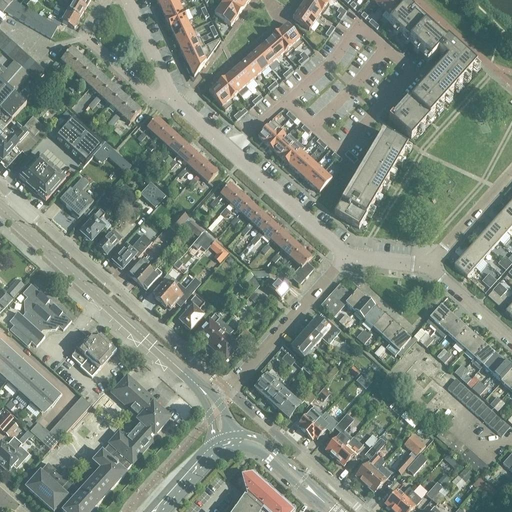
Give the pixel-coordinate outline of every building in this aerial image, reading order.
[(0,0),(0,12),(2,14),(3,15),(4,14),(13,3),(9,0),(0,0)] [(26,0),(24,4),(29,8),(36,0),(26,0)] [(91,0),(75,0),(74,3),(86,10),(91,0)] [(162,0),(157,2),(162,12),(179,4),(178,4),(176,0),(162,0)] [(243,11),(227,0),(225,0),(220,7),(237,19),(243,11)] [(249,2),(246,0),(227,0),(243,11),(249,2)] [(329,7),(318,0),(306,0),(305,3),(323,16),(329,7)] [(386,13),(397,0),(383,0),(378,6),(386,13)] [(389,24),(407,5),(401,0),(397,0),(386,13),(393,19),(389,24)] [(13,3),(4,14),(11,18),(18,6),(13,3)] [(86,10),(74,3),(68,13),(80,20),(86,10)] [(323,16),(305,3),(299,11),(315,23),(321,15),(323,16)] [(179,4),(162,12),(166,21),(183,13),(179,4)] [(61,15),(64,10),(56,5),(53,10),(61,15)] [(407,5),(389,24),(431,62),(438,54),(447,62),(396,119),(394,118),(393,117),(392,116),(391,117),(389,120),(411,140),(476,67),(447,41),(445,44),(416,17),(417,15),(418,15),(407,5)] [(18,6),(11,18),(17,21),(24,9),(18,6)] [(237,19),(220,7),(214,16),(231,28),(237,19)] [(340,8),(337,13),(340,15),(343,17),(346,13),(340,8)] [(24,9),(17,21),(22,24),(29,12),(24,9)] [(315,23),(299,11),(293,20),(309,32),(315,23)] [(29,12),(22,24),(28,28),(35,16),(29,12)] [(80,20),(68,13),(62,24),(74,31),(80,20)] [(183,13),(166,21),(170,30),(171,30),(187,23),(187,22),(183,13)] [(35,16),(28,28),(34,31),(41,19),(35,16)] [(41,19),(34,31),(39,34),(46,22),(41,19)] [(46,22),(39,34),(45,38),(52,26),(46,22)] [(187,23),(171,30),(175,39),(175,40),(192,32),(191,31),(187,23)] [(52,26),(45,38),(51,41),(58,29),(52,26)] [(287,26),(279,33),(295,51),(303,45),(287,26)] [(192,32),(175,40),(179,49),(200,39),(200,38),(196,40),(192,32)] [(295,51),(279,33),(271,39),(286,56),(293,50),(294,52),(295,51)] [(7,38),(0,45),(0,50),(2,52),(11,42),(7,38)] [(200,39),(179,49),(184,58),(205,48),(200,39)] [(286,56),(271,39),(263,46),(276,61),(284,55),(285,57),(286,56)] [(205,48),(184,58),(194,80),(220,42),(220,41),(205,48)] [(11,42),(2,52),(7,57),(16,46),(11,42)] [(16,46),(7,57),(11,61),(21,50),(16,46)] [(276,61),(263,46),(255,53),(269,68),(276,61)] [(21,50),(11,61),(14,63),(16,65),(25,55),(21,50)] [(61,63),(70,72),(81,59),(72,50),(61,63)] [(269,68),(255,53),(248,60),(261,75),(269,68)] [(303,53),(299,57),(302,60),(305,63),(309,60),(303,53)] [(25,55),(16,65),(21,69),(30,59),(25,55)] [(30,59),(21,69),(25,73),(35,63),(30,59)] [(91,68),(81,59),(70,72),(80,80),(91,68)] [(261,75),(248,60),(240,66),(253,82),(261,75)] [(0,110),(14,95),(30,78),(25,73),(21,69),(16,65),(14,63),(0,78),(0,110)] [(35,63),(25,73),(30,78),(39,67),(35,63)] [(55,63),(51,68),(55,72),(59,66),(55,63)] [(253,82),(240,66),(232,73),(245,88),(253,82)] [(39,67),(30,78),(35,82),(44,72),(39,67)] [(101,77),(91,68),(80,80),(90,89),(101,77)] [(245,88),(232,73),(224,80),(238,95),(245,88)] [(111,86),(101,77),(90,89),(100,98),(111,86)] [(72,93),(81,83),(77,80),(68,89),(72,93)] [(238,95),(224,80),(217,87),(233,106),(234,105),(231,101),(238,95)] [(121,95),(111,86),(100,98),(110,107),(121,95)] [(233,106),(217,87),(209,94),(225,112),(233,106)] [(0,134),(0,135),(5,130),(26,106),(14,95),(0,110),(0,134)] [(131,104),(121,95),(110,107),(120,116),(131,104)] [(92,111),(101,101),(97,97),(87,107),(92,111)] [(35,137),(43,128),(46,125),(40,120),(51,109),(45,104),(24,128),(35,137)] [(131,104),(120,116),(129,125),(140,113),(131,104)] [(237,122),(243,117),(240,113),(233,118),(237,122)] [(57,137),(73,119),(68,114),(52,132),(57,137)] [(111,129),(120,119),(116,115),(107,125),(111,129)] [(147,130),(157,140),(167,129),(157,120),(147,130)] [(80,128),(72,121),(63,132),(54,142),(62,148),(70,139),(80,128)] [(265,146),(281,129),(273,122),(258,139),(265,146)] [(48,133),(43,128),(35,137),(24,128),(21,131),(17,126),(12,131),(15,134),(13,137),(0,151),(0,160),(3,162),(8,168),(22,153),(27,157),(48,133)] [(69,155),(87,134),(80,128),(70,139),(62,148),(69,155)] [(177,139),(167,129),(157,140),(168,149),(177,139)] [(273,153),(286,139),(279,133),(282,129),(281,129),(265,146),(273,153)] [(0,134),(0,151),(13,137),(5,130),(0,135),(0,134)] [(407,148),(382,132),(379,136),(383,139),(344,204),(342,202),(334,215),(359,230),(407,148)] [(76,161),(94,141),(87,134),(69,155),(76,161)] [(140,144),(146,137),(142,134),(136,140),(140,144)] [(187,148),(177,139),(168,149),(178,158),(187,148)] [(281,160),(293,146),(286,139),(273,153),(281,160)] [(102,148),(94,141),(76,161),(84,168),(92,159),(102,148)] [(150,153),(156,146),(153,143),(147,149),(150,153)] [(288,167),(301,153),(293,146),(281,160),(288,167)] [(197,157),(187,148),(178,158),(188,167),(197,157)] [(160,162),(166,155),(163,152),(157,159),(160,162)] [(296,174),(309,160),(301,153),(288,167),(296,174)] [(360,165),(347,154),(343,158),(356,169),(360,165)] [(45,203),(65,181),(39,157),(19,179),(45,203)] [(208,166),(197,157),(188,167),(198,177),(208,166)] [(304,181),(316,167),(309,160),(296,174),(304,181)] [(170,171),(176,165),(173,161),(167,168),(170,171)] [(218,176),(208,166),(198,177),(209,186),(218,176)] [(312,188),(324,174),(316,167),(304,181),(312,188)] [(180,180),(187,174),(183,170),(177,177),(180,180)] [(319,194),(332,181),(324,174),(312,188),(319,194)] [(81,195),(89,186),(82,180),(61,203),(66,207),(65,208),(71,213),(70,214),(77,220),(92,205),(81,195)] [(191,189),(197,183),(193,180),(187,186),(191,189)] [(151,185),(141,196),(155,210),(165,199),(151,185)] [(220,197),(229,205),(226,209),(225,209),(220,215),(220,216),(215,222),(216,223),(240,196),(230,186),(220,197)] [(106,208),(116,197),(111,193),(101,203),(106,208)] [(250,205),(240,196),(216,223),(218,225),(223,219),(224,219),(233,209),(241,215),(250,205)] [(213,210),(219,203),(216,200),(210,206),(213,210)] [(260,214),(250,205),(241,215),(250,224),(246,228),(240,234),(241,235),(260,214)] [(511,208),(510,206),(502,215),(511,224),(511,208)] [(98,224),(105,216),(100,212),(93,220),(81,234),(91,244),(104,230),(98,224)] [(175,234),(189,219),(181,212),(167,227),(175,234)] [(271,223),(260,214),(241,235),(244,238),(254,227),(260,233),(257,236),(256,236),(254,235),(250,239),(252,241),(250,243),(251,244),(271,223)] [(511,229),(511,224),(502,215),(494,224),(507,236),(511,229)] [(234,228),(240,221),(236,218),(230,225),(234,228)] [(198,239),(204,233),(192,222),(186,228),(198,239)] [(281,232),(271,223),(251,244),(254,247),(264,236),(270,241),(260,252),(261,253),(281,232)] [(507,236),(494,224),(486,233),(499,244),(507,236)] [(114,241),(118,236),(113,232),(108,237),(108,236),(97,248),(107,257),(118,245),(114,241)] [(291,241),(281,232),(261,253),(264,256),(274,245),(281,252),(291,241)] [(499,244),(486,233),(478,242),(491,253),(499,244)] [(139,242),(136,245),(141,250),(145,253),(151,246),(144,240),(141,243),(139,242)] [(207,250),(221,263),(230,254),(216,241),(207,250)] [(301,250),(291,241),(281,252),(291,261),(301,250)] [(491,253),(478,242),(470,251),(483,262),(491,253)] [(127,248),(113,263),(114,264),(114,265),(118,269),(119,268),(122,271),(136,257),(135,256),(141,250),(136,245),(130,251),(127,248)] [(311,260),(301,250),(291,261),(301,269),(291,280),(299,287),(313,271),(306,265),(311,260)] [(483,262),(470,251),(462,259),(475,271),(483,262)] [(504,257),(503,259),(500,257),(499,259),(501,261),(500,262),(508,269),(511,264),(511,254),(507,251),(505,254),(508,257),(506,259),(504,257)] [(274,265),(281,258),(276,255),(270,261),(274,265)] [(475,271),(462,259),(454,269),(467,280),(475,271)] [(131,279),(137,285),(149,271),(145,268),(149,264),(144,260),(130,275),(133,277),(131,279)] [(508,269),(500,262),(497,265),(505,272),(508,269)] [(285,274),(291,267),(287,264),(280,270),(285,274)] [(149,271),(137,285),(143,290),(145,288),(148,291),(161,275),(157,271),(154,275),(149,271)] [(245,287),(246,288),(254,295),(261,287),(253,280),(254,279),(246,272),(235,285),(242,291),(245,287)] [(484,279),(492,287),(496,282),(489,275),(484,279)] [(165,282),(152,296),(155,298),(154,300),(160,305),(178,285),(173,280),(172,282),(167,277),(164,281),(165,282)] [(485,286),(481,291),(485,295),(492,287),(484,279),(482,283),(485,286)] [(178,285),(160,305),(166,310),(167,309),(170,312),(176,305),(180,309),(201,286),(195,280),(185,291),(178,285)] [(504,280),(501,283),(508,289),(510,286),(504,280)] [(17,281),(5,294),(12,300),(23,287),(17,281)] [(276,281),(272,286),(267,282),(263,286),(281,301),(289,292),(276,281)] [(495,289),(511,304),(511,303),(511,302),(507,299),(508,298),(503,295),(507,291),(499,284),(495,289)] [(63,332),(72,323),(53,306),(51,309),(47,305),(49,302),(31,286),(23,295),(27,300),(24,303),(24,315),(22,318),(17,314),(9,323),(14,328),(10,333),(27,349),(31,344),(36,348),(45,339),(40,335),(42,332),(55,332),(58,328),(63,332)] [(340,287),(321,308),(334,320),(334,319),(338,314),(346,306),(352,298),(340,287)] [(500,299),(501,297),(505,301),(510,305),(511,304),(495,289),(492,292),(500,299)] [(357,293),(352,298),(346,306),(355,314),(366,301),(357,293)] [(22,296),(13,302),(16,307),(25,301),(22,296)] [(197,313),(205,304),(196,297),(190,303),(194,307),(180,322),(190,332),(203,318),(197,313)] [(366,301),(355,314),(363,322),(374,309),(366,301)] [(429,321),(438,329),(450,316),(441,308),(429,321)] [(374,309),(363,322),(372,330),(383,317),(374,309)] [(338,314),(334,319),(343,327),(350,319),(346,316),(343,318),(338,314)] [(196,337),(206,345),(219,331),(213,327),(219,320),(215,316),(196,337)] [(450,316),(438,329),(447,337),(459,324),(450,316)] [(383,317),(372,330),(381,338),(392,325),(383,317)] [(325,319),(321,323),(317,320),(308,330),(321,341),(322,340),(326,344),(338,331),(325,319)] [(350,319),(343,327),(346,330),(353,322),(350,319)] [(459,324),(447,337),(456,345),(467,332),(459,324)] [(392,325),(381,338),(390,346),(401,333),(392,325)] [(321,341),(308,330),(300,340),(312,351),(321,341)] [(219,331),(206,345),(215,354),(228,340),(219,331)] [(228,340),(215,354),(225,363),(244,341),(248,345),(254,339),(245,331),(233,344),(228,340)] [(360,343),(367,335),(363,331),(356,339),(360,343)] [(467,332),(456,345),(465,353),(476,340),(467,332)] [(401,333),(390,346),(399,354),(410,341),(401,333)] [(360,343),(364,346),(371,338),(367,335),(360,343)] [(426,335),(419,342),(423,346),(430,338),(426,335)] [(89,338),(72,357),(72,359),(82,368),(81,369),(92,379),(116,352),(100,338),(97,341),(92,341),(89,338)] [(430,338),(423,346),(426,349),(433,341),(430,338)] [(312,351),(300,340),(291,349),(303,361),(312,351)] [(476,340),(465,353),(474,361),(485,348),(476,340)] [(0,378),(42,416),(59,398),(0,344),(0,378)] [(306,366),(283,346),(280,349),(286,355),(295,363),(294,364),(301,371),(306,366)] [(381,347),(374,355),(378,359),(385,351),(381,347)] [(485,348),(474,361),(483,369),(494,356),(485,348)] [(441,362),(448,354),(443,350),(436,358),(441,362)] [(441,362),(444,365),(451,357),(448,354),(441,362)] [(282,360),(290,368),(294,364),(295,363),(286,355),(282,360)] [(494,356),(483,369),(492,376),(503,364),(494,356)] [(503,364),(492,376),(501,384),(511,372),(503,364)] [(315,372),(307,365),(303,369),(310,377),(315,372)] [(458,378),(465,370),(461,366),(454,374),(458,378)] [(356,379),(360,374),(353,368),(349,373),(356,379)] [(458,378),(462,381),(469,373),(465,370),(458,378)] [(269,375),(255,390),(264,398),(277,382),(280,379),(271,371),(268,374),(269,375)] [(511,371),(511,372),(501,384),(509,392),(511,389),(511,371)] [(127,379),(113,394),(124,404),(123,405),(126,408),(140,420),(139,421),(142,424),(130,437),(126,434),(122,438),(118,435),(109,446),(102,454),(93,464),(101,471),(94,479),(80,494),(76,491),(69,484),(48,465),(41,473),(40,473),(26,489),(51,511),(54,511),(58,509),(61,511),(93,511),(98,507),(97,506),(125,475),(124,474),(157,439),(155,437),(170,421),(154,406),(155,404),(127,379)] [(277,382),(264,398),(272,405),(284,392),(287,388),(283,384),(284,382),(280,379),(277,382)] [(455,380),(447,389),(452,394),(460,385),(455,380)] [(476,394),(483,386),(479,382),(472,390),(476,394)] [(284,392),(272,405),(280,412),(292,399),(294,397),(303,387),(299,383),(294,389),(293,388),(292,390),(293,391),(292,392),(287,388),(284,392)] [(460,385),(452,394),(456,398),(465,389),(460,385)] [(476,394),(479,397),(486,389),(483,386),(476,394)] [(329,395),(323,389),(317,396),(323,402),(329,395)] [(465,389),(456,398),(461,402),(469,393),(465,389)] [(488,399),(491,403),(498,396),(494,392),(488,399)] [(469,393),(461,402),(465,406),(474,397),(469,393)] [(292,399),(280,412),(289,420),(302,405),(304,403),(308,407),(316,399),(310,394),(304,402),(301,399),(299,401),(297,404),(292,399)] [(474,397),(465,406),(470,410),(478,401),(474,397)] [(82,398),(77,403),(87,412),(91,407),(82,398)] [(494,410),(501,402),(497,398),(489,406),(494,410)] [(478,401),(470,410),(474,414),(483,405),(478,401)] [(494,410),(497,413),(504,405),(501,402),(494,410)] [(87,412),(77,403),(73,407),(83,416),(87,412)] [(483,405),(474,414),(479,418),(487,409),(483,405)] [(83,416),(73,407),(69,412),(79,420),(83,416)] [(300,424),(299,425),(302,427),(299,430),(306,435),(318,422),(323,417),(314,408),(307,415),(308,416),(300,424)] [(487,409),(479,418),(483,422),(492,413),(487,409)] [(79,420),(69,412),(65,416),(75,425),(79,420)] [(492,413),(483,422),(488,426),(496,417),(492,413)] [(318,422),(306,435),(312,441),(314,439),(317,441),(327,430),(331,434),(337,426),(325,415),(323,417),(318,422)] [(75,425),(65,416),(61,421),(71,429),(75,425)] [(341,435),(326,452),(329,455),(329,456),(332,459),(334,459),(335,460),(349,444),(352,440),(344,433),(353,423),(347,417),(340,425),(335,430),(341,435)] [(496,417),(488,426),(492,430),(501,421),(496,417)] [(18,428),(12,423),(6,418),(0,424),(0,427),(4,431),(3,433),(8,438),(18,428)] [(27,425),(32,430),(36,425),(31,420),(27,425)] [(71,429),(61,421),(57,425),(67,434),(71,429)] [(501,421),(492,430),(497,434),(505,425),(501,421)] [(35,437),(43,428),(38,424),(31,432),(33,434),(32,435),(35,437)] [(67,434),(57,425),(53,430),(63,438),(67,434)] [(505,425),(497,434),(501,438),(510,429),(505,425)] [(0,462),(29,431),(25,427),(21,432),(24,435),(17,443),(14,440),(7,448),(1,443),(0,444),(0,462)] [(48,434),(48,433),(43,428),(35,437),(40,442),(41,441),(43,439),(48,434)] [(444,429),(436,438),(441,442),(449,433),(444,429)] [(63,438),(53,430),(49,434),(59,443),(63,438)] [(29,431),(0,462),(0,464),(3,468),(2,469),(7,473),(13,467),(16,470),(29,456),(20,448),(32,435),(33,434),(31,432),(29,431)] [(41,441),(40,442),(51,452),(59,443),(49,434),(48,433),(48,434),(43,439),(41,441)] [(449,433),(441,442),(445,446),(453,437),(449,433)] [(372,437),(365,445),(369,449),(376,441),(372,437)] [(401,476),(425,449),(412,437),(404,447),(411,454),(395,471),(401,476)] [(453,437),(445,446),(450,450),(458,441),(453,437)] [(384,438),(381,441),(372,450),(377,454),(385,445),(384,444),(387,441),(384,438)] [(349,444),(335,460),(336,461),(336,462),(339,465),(340,465),(343,468),(358,451),(359,452),(362,448),(353,440),(352,440),(349,444)] [(458,441),(450,450),(454,454),(462,445),(458,441)] [(462,445),(454,454),(459,458),(467,449),(462,445)] [(467,449),(459,458),(463,462),(471,453),(467,449)] [(471,453),(463,462),(468,466),(476,457),(471,453)] [(511,473),(511,453),(502,465),(511,473)] [(461,466),(449,455),(444,460),(456,472),(461,466)] [(376,456),(356,479),(360,482),(359,483),(364,488),(377,474),(382,468),(385,464),(380,460),(376,456)] [(413,477),(427,462),(421,457),(408,472),(413,477)] [(476,457),(468,466),(472,470),(480,461),(476,457)] [(480,461),(472,470),(477,474),(485,465),(480,461)] [(485,465),(477,474),(481,478),(489,469),(485,465)] [(377,474),(364,488),(369,492),(369,491),(374,495),(386,481),(387,481),(391,476),(382,468),(377,474)] [(465,485),(473,476),(466,469),(457,478),(465,485)] [(260,511),(257,509),(260,506),(264,509),(265,507),(270,511),(293,511),(275,495),(273,497),(258,484),(260,482),(253,476),(241,479),(247,497),(245,499),(244,498),(234,511),(260,511)] [(449,481),(443,477),(438,483),(444,488),(449,481)] [(465,485),(457,478),(452,484),(459,491),(465,485)] [(432,502),(439,494),(438,493),(442,489),(437,485),(426,497),(432,502)] [(397,492),(385,506),(391,511),(395,511),(412,494),(408,490),(402,497),(397,492)] [(412,494),(395,511),(411,511),(415,509),(421,501),(412,494)] [(439,494),(432,502),(437,506),(444,498),(439,494)]
